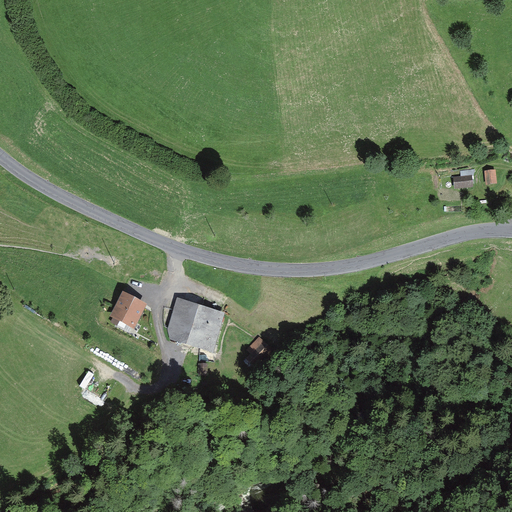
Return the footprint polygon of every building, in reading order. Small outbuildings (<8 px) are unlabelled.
[(486,174),(487,189),(498,188),(497,173),(486,174)] [(473,178),(454,180),(456,193),(475,190),(473,178)] [(150,308),(125,295),(113,320),(138,332),(150,308)] [(225,317),(179,302),(167,338),(214,353),(225,317)] [(245,351),(252,367),(270,359),(262,343),(245,351)] [(208,382),(209,370),(201,370),(200,382),(208,382)]
